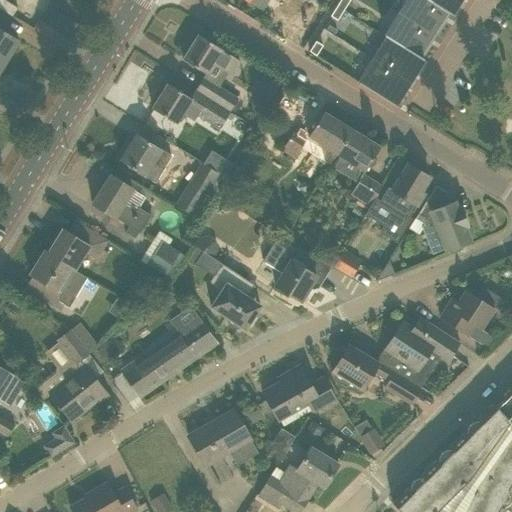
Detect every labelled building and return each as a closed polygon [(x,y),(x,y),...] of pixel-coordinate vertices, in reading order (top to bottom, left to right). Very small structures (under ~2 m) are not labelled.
[(18,8),(4,0),(0,0),(0,9),(12,17),(18,8)] [(306,30),(319,7),(306,0),(293,23),(306,30)] [(435,32),(449,11),(432,0),(406,0),(400,11),(435,33),(435,32)] [(432,0),(449,11),(452,13),(453,12),(452,11),(459,0),(432,0)] [(434,34),(435,33),(400,11),(385,33),(388,35),(420,55),(434,34)] [(58,29),(70,36),(77,24),(65,17),(58,29)] [(0,59),(4,62),(18,40),(0,28),(0,59)] [(198,34),(183,59),(206,74),(213,63),(231,74),(240,61),(198,34)] [(424,57),(420,55),(388,35),(374,57),(410,79),(410,78),(423,58),(424,57)] [(409,80),(410,79),(374,57),(360,80),(395,103),(396,101),(409,80)] [(264,74),(258,82),(275,92),(280,84),(264,74)] [(204,77),(196,91),(229,111),(230,110),(237,98),(204,77)] [(255,127),(230,110),(229,111),(196,91),(191,98),(167,83),(152,108),(176,123),(183,111),(193,118),(194,115),(243,146),(255,127)] [(308,136),(336,153),(352,129),(323,111),(308,136)] [(349,195),(370,207),(383,185),(363,173),(380,146),(352,129),(336,153),(329,165),(357,183),(349,195)] [(294,131),(281,151),(294,159),(307,139),(294,131)] [(172,156),(136,133),(119,160),(155,183),(172,156)] [(201,163),(174,203),(194,216),(220,176),(201,163)] [(429,177),(421,172),(408,163),(392,189),(388,187),(377,204),(391,213),(380,230),(395,240),(409,218),(405,216),(412,203),(416,206),(424,193),(421,191),(429,177)] [(98,187),(101,189),(92,203),(128,225),(124,232),(136,239),(140,233),(151,215),(139,207),(137,210),(124,203),(133,189),(110,175),(110,176),(106,174),(102,174),(99,176),(96,179),(96,183),(98,187)] [(435,220),(445,247),(446,249),(468,240),(462,226),(466,224),(460,209),(456,211),(453,202),(444,205),(442,201),(447,192),(435,185),(415,218),(424,224),(435,220)] [(62,228),(48,252),(47,253),(74,269),(84,253),(94,259),(106,240),(80,224),(73,235),(62,228)] [(301,300),(316,276),(305,270),(314,256),(298,246),(297,248),(277,236),(262,260),(282,272),(275,285),(301,300)] [(180,253),(161,241),(153,253),(172,265),(180,253)] [(193,245),(184,258),(194,265),(203,251),(193,245)] [(47,253),(48,252),(44,250),(29,274),(40,281),(33,293),(60,309),(81,274),(74,269),(47,253)] [(211,306),(231,319),(228,323),(239,329),(241,326),(245,329),(247,325),(250,327),(257,317),(254,315),(260,305),(247,297),(255,285),(221,263),(209,281),(219,294),(211,306)] [(391,276),(390,275),(386,264),(375,282),(391,276)] [(440,318),(467,335),(474,324),(480,329),(494,308),(466,290),(458,302),(452,298),(440,318)] [(216,343),(192,312),(172,326),(176,331),(121,369),(140,396),(216,343)] [(446,362),(459,343),(459,342),(420,317),(413,328),(403,321),(378,359),(411,380),(430,351),(446,362)] [(56,339),(74,361),(76,364),(80,361),(89,354),(68,328),(56,339)] [(410,404),(411,404),(421,387),(350,344),(332,373),(361,390),(372,372),(389,382),(385,388),(410,404)] [(76,364),(74,361),(61,371),(68,380),(50,394),(71,420),(106,395),(80,361),(76,364)] [(324,377),(323,377),(310,385),(299,365),(282,375),(284,379),(262,392),(278,420),(309,402),(314,411),(336,399),(324,377)] [(25,381),(0,366),(0,401),(9,407),(25,381)] [(511,383),(498,397),(500,400),(495,406),(492,403),(477,418),(479,420),(466,433),(464,431),(449,447),(453,451),(440,464),(436,460),(420,475),(424,479),(411,492),(407,488),(392,503),(400,511),(502,511),(504,508),(499,506),(507,489),(511,491),(511,383)] [(264,417),(257,405),(245,411),(252,424),(264,417)] [(250,438),(233,409),(188,436),(205,464),(250,438)] [(0,416),(0,431),(7,436),(13,425),(0,416)] [(41,439),(51,456),(75,442),(65,425),(41,439)] [(373,428),(359,437),(370,455),(384,447),(373,428)] [(285,484),(279,480),(270,474),(257,496),(279,509),(282,503),(297,511),(299,511),(317,483),(323,487),(337,464),(310,447),(297,469),(295,468),(285,484)] [(91,495),(70,507),(72,511),(134,511),(137,510),(125,486),(113,493),(107,482),(89,492),(91,495)]
